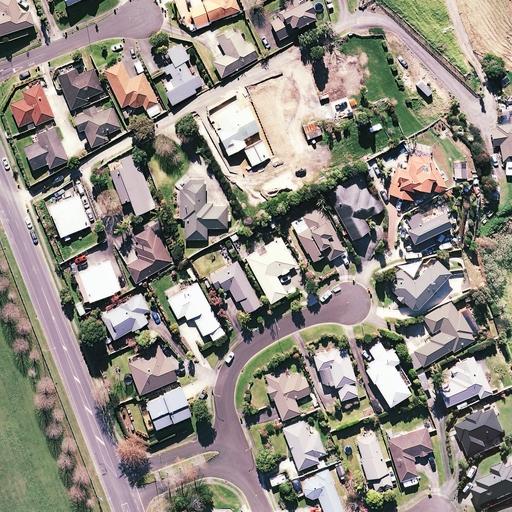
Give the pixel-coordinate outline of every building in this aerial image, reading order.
[(21,15),(16,0),(0,0),(0,5),(2,11),(0,11),(0,36),(35,25),(31,12),(21,15)] [(195,26),(203,23),(239,11),(235,0),(201,0),(202,3),(188,8),(195,26)] [(291,33),(289,27),(295,24),(296,26),(314,17),(305,0),(302,0),(299,2),(297,0),(288,0),(283,3),(285,8),(277,12),(279,17),(269,22),(278,40),(291,33)] [(246,44),(236,27),(216,38),(225,54),(212,61),(221,77),(258,57),(250,42),(246,44)] [(195,88),(202,84),(197,75),(199,74),(195,66),(191,58),(190,59),(181,43),(166,51),(173,63),(163,68),(166,74),(169,72),(172,78),(169,79),(174,87),(165,92),(172,104),(196,91),(195,88)] [(364,86),(355,60),(342,65),(341,60),(322,67),(326,78),(321,80),(335,122),(354,116),(346,92),(364,86)] [(129,80),(120,62),(103,70),(121,107),(130,103),(132,108),(143,103),(149,117),(161,111),(143,73),(129,80)] [(102,91),(94,69),(78,75),(75,69),(58,76),(70,109),(90,102),(88,97),(102,91)] [(53,118),(40,84),(22,91),(25,98),(9,103),(18,126),(32,120),(34,125),(53,118)] [(101,111),(98,104),(84,110),(84,112),(73,116),(78,131),(84,129),(91,147),(108,140),(105,134),(121,128),(112,106),(101,111)] [(496,129),(490,130),(492,145),(499,144),(502,162),(504,161),(506,172),(511,171),(511,114),(508,115),(509,122),(496,125),(496,129)] [(321,134),(317,121),(303,126),(307,139),(321,134)] [(68,160),(54,127),(35,134),(38,141),(23,147),(32,169),(47,163),(49,167),(68,160)] [(156,206),(134,152),(119,158),(122,166),(109,171),(122,202),(129,199),(135,214),(156,206)] [(445,187),(431,156),(418,153),(418,155),(409,153),(405,169),(394,166),(387,193),(412,200),(414,195),(419,197),(421,188),(428,190),(428,189),(437,191),(445,187)] [(380,178),(373,182),(378,191),(385,186),(380,178)] [(180,187),(179,217),(181,218),(181,219),(185,219),(184,238),(206,239),(207,227),(226,228),(227,206),(205,205),(206,179),(190,179),(180,187)] [(359,189),(355,182),(344,188),(342,185),(326,193),(351,239),(368,229),(362,219),(383,208),(374,192),(372,193),(369,195),(364,187),(359,189)] [(89,225),(77,195),(48,206),(60,236),(89,225)] [(321,206),(290,222),(306,252),(308,252),(312,260),(324,254),(322,251),(324,250),(328,259),(344,251),(321,206)] [(436,241),(431,232),(448,224),(441,210),(422,220),(418,213),(406,219),(410,226),(405,228),(412,242),(414,241),(419,250),(436,241)] [(135,282),(172,262),(156,232),(154,233),(150,226),(134,235),(138,243),(134,246),(140,257),(126,265),(135,282)] [(276,276),(280,273),(281,274),(288,270),(288,269),(296,265),(280,237),(244,256),(269,301),(285,293),(276,276)] [(388,286),(397,294),(395,296),(401,302),(403,300),(413,310),(449,272),(435,258),(413,280),(400,268),(392,277),(395,279),(388,286)] [(109,260),(75,273),(85,301),(89,299),(89,301),(119,289),(109,260)] [(260,304),(236,260),(208,275),(217,292),(228,286),(235,300),(238,299),(245,312),(260,304)] [(224,332),(197,283),(178,293),(175,286),(163,292),(177,317),(184,314),(186,319),(192,315),(202,334),(208,331),(212,339),(224,332)] [(149,309),(141,293),(100,313),(112,337),(130,328),(131,329),(147,321),(142,312),(149,309)] [(452,351),(474,338),(470,332),(477,328),(464,308),(457,312),(450,301),(422,318),(431,332),(438,328),(440,331),(425,340),(427,342),(406,354),(415,369),(450,348),(452,351)] [(388,404),(408,391),(404,385),(409,382),(396,361),(399,360),(391,347),(385,351),(380,342),(368,349),(374,359),(367,363),(370,366),(366,369),(364,369),(372,382),(373,381),(388,404)] [(127,362),(139,392),(158,385),(176,378),(168,356),(164,358),(159,345),(147,349),(149,353),(127,362)] [(323,386),(333,383),(334,387),(336,386),(340,399),(357,394),(353,379),(355,378),(346,348),(337,351),(337,348),(313,355),(317,369),(318,368),(323,386)] [(482,360),(478,362),(474,355),(440,370),(446,383),(437,387),(445,406),(476,392),(479,397),(490,392),(481,369),(485,367),(482,360)] [(273,398),(281,419),(294,414),(299,412),(294,398),(310,392),(305,378),(301,379),(299,373),(286,377),(283,368),(265,375),(268,385),(266,386),(271,399),(273,398)] [(138,404),(148,429),(155,426),(155,427),(167,423),(190,414),(180,386),(160,394),(160,395),(138,404)] [(455,427),(462,444),(464,443),(468,452),(469,456),(486,449),(484,443),(504,434),(494,410),(485,414),(484,412),(467,419),(468,422),(455,427)] [(282,428),(297,468),(306,465),(318,461),(316,456),(325,453),(317,432),(308,435),(303,420),(282,428)] [(413,454),(418,453),(418,455),(426,453),(425,451),(432,449),(425,427),(387,438),(399,480),(416,474),(412,460),(415,459),(413,454)] [(363,467),(366,478),(370,476),(375,490),(391,485),(375,433),(356,439),(361,456),(360,457),(363,467)] [(511,466),(507,469),(505,464),(492,469),(495,476),(478,482),(480,487),(472,491),(478,507),(511,493),(511,466)] [(302,487),(305,495),(310,498),(317,495),(323,511),(343,511),(327,468),(315,473),(316,476),(305,480),(302,487)]
